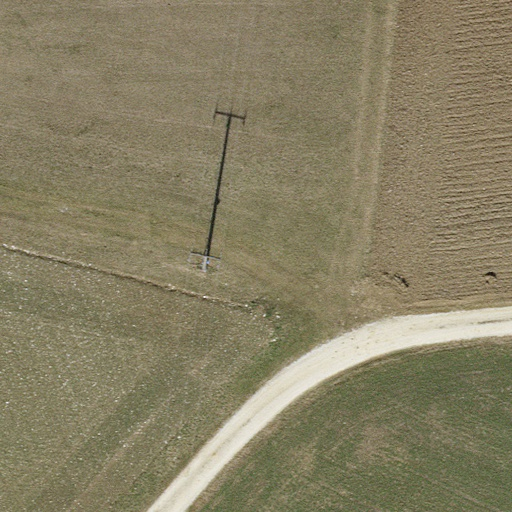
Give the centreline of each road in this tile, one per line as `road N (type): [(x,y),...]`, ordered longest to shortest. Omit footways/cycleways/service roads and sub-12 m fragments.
road 1 (track): [(0,190),(127,212),(411,331)]
road 2 (track): [(172,511),(271,398),(339,353),(411,331),(511,321)]
